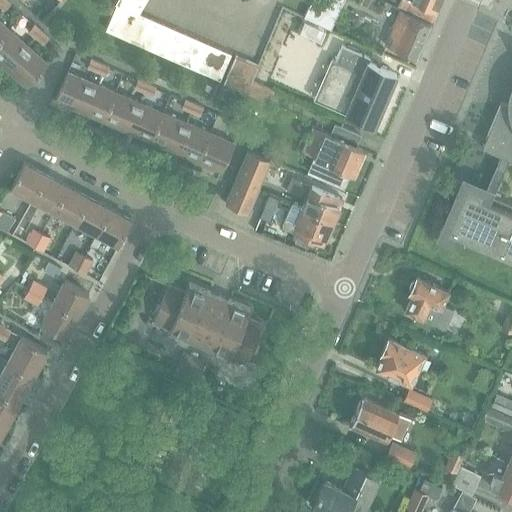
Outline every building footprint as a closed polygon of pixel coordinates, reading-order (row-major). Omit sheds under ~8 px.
[(7,0),(0,0),(0,4),(4,9),(10,2),(7,0)] [(106,30),(143,46),(154,20),(139,14),(141,10),(123,0),(118,0),(117,2),(106,30)] [(123,0),(141,10),(146,0),(123,0)] [(314,0),(308,15),(333,26),(344,0),(314,0)] [(431,19),(440,0),(401,0),(399,5),(431,19)] [(401,10),(386,44),(415,57),(430,23),(401,10)] [(154,20),(143,46),(154,51),(165,25),(154,20)] [(27,31),(34,37),(42,29),(35,23),(27,31)] [(165,25),(154,51),(165,56),(176,30),(165,25)] [(8,29),(0,37),(0,61),(7,68),(27,46),(8,29)] [(42,29),(34,37),(43,44),(50,36),(42,29)] [(176,30),(165,56),(176,60),(187,34),(176,30)] [(187,34),(176,60),(187,65),(198,39),(187,34)] [(198,39),(187,65),(198,70),(209,44),(198,39)] [(209,44),(198,70),(209,75),(220,49),(209,44)] [(331,58),(313,99),(355,117),(351,125),(371,134),(374,125),(397,73),(369,61),(371,58),(341,45),(335,59),(331,58)] [(27,46),(7,68),(27,85),(47,64),(27,46)] [(220,49),(209,75),(220,80),(231,54),(220,49)] [(227,76),(238,81),(247,60),(236,55),(227,76)] [(87,67),(96,71),(100,61),(91,57),(87,67)] [(247,60),(238,81),(249,86),(271,96),(274,89),(252,79),(259,65),(257,65),(247,60)] [(100,61),(96,71),(105,75),(109,65),(100,61)] [(55,99),(80,109),(91,82),(67,71),(55,99)] [(134,88),(143,91),(147,81),(138,77),(134,88)] [(147,81),(143,91),(153,95),(157,85),(147,81)] [(91,82),(80,109),(103,120),(115,92),(91,82)] [(115,92),(103,120),(127,130),(139,102),(115,92)] [(181,108),(191,112),(195,102),(185,98),(181,108)] [(139,102),(127,130),(151,140),(162,112),(139,102)] [(195,102),(191,112),(200,115),(204,106),(195,102)] [(481,148),(499,155),(511,160),(511,102),(501,103),(481,148)] [(162,112),(151,140),(174,150),(186,122),(162,112)] [(238,132),(242,123),(233,119),(229,129),(238,132)] [(186,122),(174,150),(198,160),(210,133),(186,122)] [(325,132),(308,173),(343,186),(349,172),(353,174),(364,150),(356,146),(360,135),(334,124),(330,134),(325,132)] [(210,133),(198,160),(223,171),(234,143),(210,133)] [(248,150),(226,202),(248,212),(270,159),(248,150)] [(11,187),(33,199),(45,174),(24,163),(11,187)] [(45,174),(33,199),(54,210),(67,186),(45,174)] [(511,203),(493,195),(500,178),(491,174),(484,192),(466,184),(461,195),(445,232),(511,260),(511,203)] [(296,204),(295,205),(332,222),(343,198),(292,176),(286,190),(305,198),(301,206),(296,204)] [(67,186),(54,210),(75,221),(88,197),(67,186)] [(262,213),(260,217),(265,219),(270,221),(279,199),(275,197),(270,194),(262,213)] [(88,197),(75,221),(96,233),(109,208),(88,197)] [(285,218),(281,227),(298,234),(295,241),(307,246),(311,239),(323,244),(332,222),(295,205),(292,204),(285,218)] [(109,208),(96,233),(118,244),(131,220),(109,208)] [(0,210),(0,228),(7,232),(15,219),(3,213),(0,210)] [(25,242),(35,247),(43,232),(32,227),(25,242)] [(43,232),(35,247),(44,252),(51,237),(43,232)] [(69,265),(77,269),(85,255),(76,251),(69,265)] [(85,255),(77,269),(85,273),(93,259),(85,255)] [(48,261),(43,270),(56,277),(61,268),(48,261)] [(0,288),(4,292),(22,274),(13,264),(3,276),(0,273),(0,288)] [(444,329),(453,310),(442,305),(448,292),(416,277),(409,293),(412,295),(404,311),(444,329)] [(33,279),(28,288),(42,296),(47,286),(33,279)] [(64,280),(53,301),(77,314),(89,293),(64,280)] [(170,327),(170,329),(232,353),(232,352),(249,359),(264,323),(247,316),(251,307),(189,282),(185,291),(169,284),(154,321),(170,327)] [(37,305),(42,296),(28,288),(23,297),(37,305)] [(41,323),(66,336),(77,314),(53,301),(41,323)] [(511,309),(509,308),(501,327),(511,331),(511,309)] [(0,337),(5,340),(11,329),(0,322),(0,337)] [(21,336),(6,363),(31,376),(46,350),(21,336)] [(274,349),(287,354),(291,345),(278,339),(274,349)] [(426,391),(433,377),(418,370),(425,355),(388,339),(381,354),(382,355),(376,369),(411,385),(411,384),(426,391)] [(195,355),(183,351),(181,358),(179,362),(190,367),(195,355)] [(202,371),(203,368),(206,360),(195,355),(190,367),(202,371)] [(175,373),(186,378),(190,367),(179,362),(175,373)] [(6,363),(0,373),(0,393),(17,402),(31,376),(6,363)] [(190,367),(186,378),(197,382),(202,371),(190,367)] [(408,389),(403,401),(426,410),(431,399),(408,389)] [(0,393),(0,426),(3,428),(17,402),(0,393)] [(491,406),(511,415),(511,401),(496,394),(491,406)] [(400,440),(410,419),(362,397),(349,425),(386,442),(389,435),(400,440)] [(511,418),(487,408),(482,419),(511,432),(511,428),(511,418)] [(392,443),(386,456),(409,467),(415,454),(392,443)] [(456,472),(464,454),(452,448),(443,467),(456,472)] [(511,498),(511,463),(509,462),(502,477),(495,473),(489,486),(497,490),(496,492),(511,498)] [(452,484),(472,494),(482,474),(461,465),(452,484)] [(352,511),(364,511),(379,479),(353,467),(343,489),(324,480),(312,507),(323,511),(348,511),(349,510),(352,511)] [(423,477),(408,509),(414,511),(419,511),(427,494),(437,498),(442,486),(423,477)]
